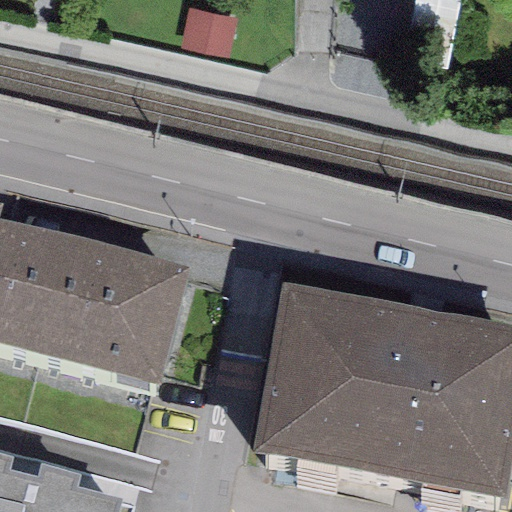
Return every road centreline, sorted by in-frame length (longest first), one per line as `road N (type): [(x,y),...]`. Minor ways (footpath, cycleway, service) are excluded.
road 1 (residential): [(0,28),(511,146)]
road 2 (residential): [(213,511),(270,206)]
road 3 (secondary): [(0,139),(270,206)]
road 4 (secondary): [(270,206),(511,266)]
